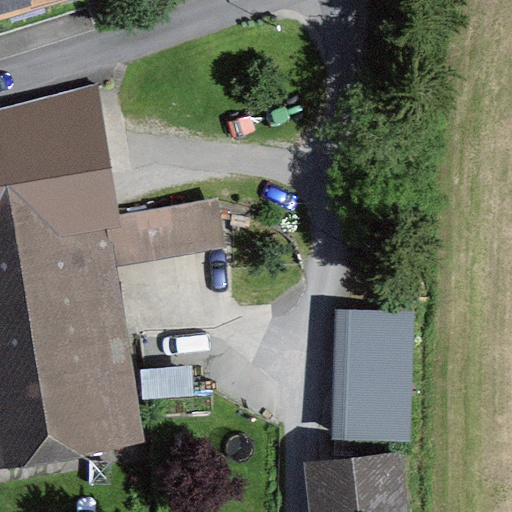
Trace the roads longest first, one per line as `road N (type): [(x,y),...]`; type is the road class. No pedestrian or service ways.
road 1 (track): [(302,511),(344,0)]
road 2 (residential): [(241,0),(0,82)]
